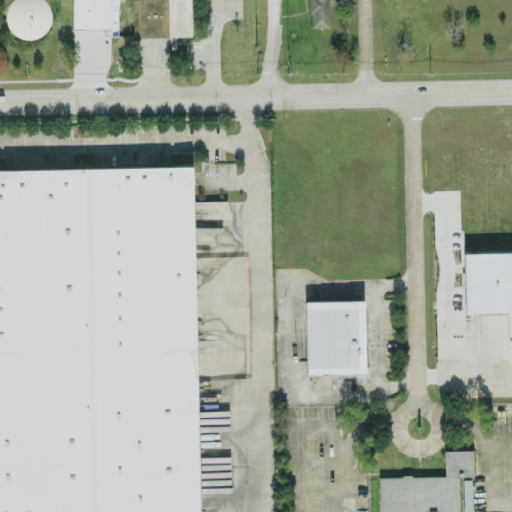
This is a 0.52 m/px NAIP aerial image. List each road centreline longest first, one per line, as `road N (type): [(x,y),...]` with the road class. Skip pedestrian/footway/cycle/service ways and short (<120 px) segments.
road 1 (tertiary): [(511,90),(0,98)]
road 2 (residential): [(409,92),(415,407)]
road 3 (residential): [(417,446),(437,432),(433,413),(422,407),(403,412),(398,424),(405,442),(417,446)]
